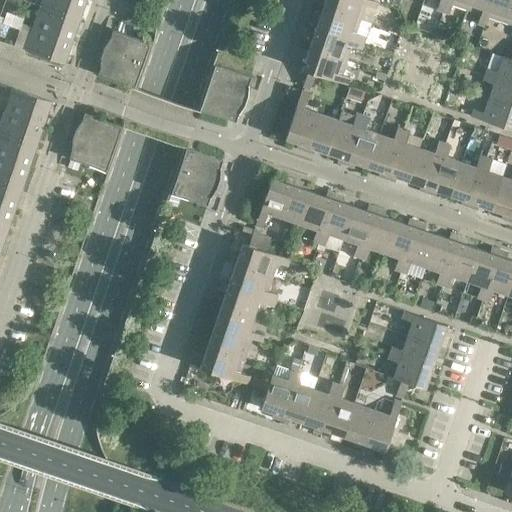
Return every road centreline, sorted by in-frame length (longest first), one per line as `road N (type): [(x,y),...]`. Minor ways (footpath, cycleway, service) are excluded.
road 1 (secondary): [(179,0),(7,511)]
road 2 (secondary): [(51,511),(78,405),(216,0)]
road 3 (residential): [(492,511),(178,409),(164,386),(212,235)]
road 4 (residential): [(106,0),(0,308)]
